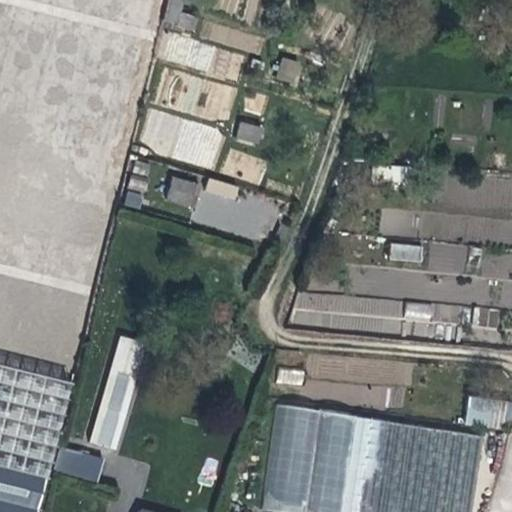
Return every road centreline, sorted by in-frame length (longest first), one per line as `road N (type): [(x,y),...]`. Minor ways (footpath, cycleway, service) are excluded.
road 1 (track): [(288,338),(269,330),(263,302),(338,129),(381,0)]
road 2 (track): [(288,338),(511,357)]
